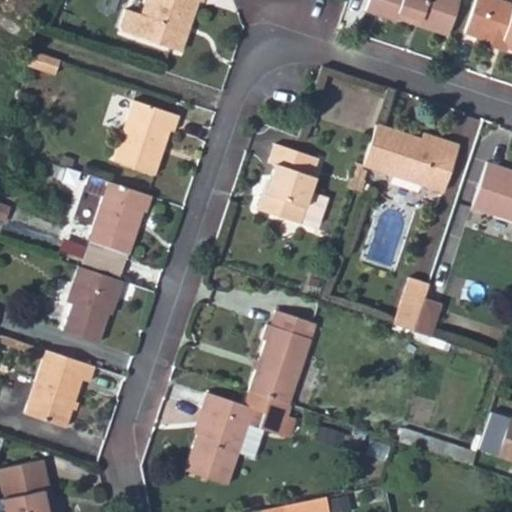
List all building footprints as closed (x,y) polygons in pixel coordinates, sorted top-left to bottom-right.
[(131,36),(173,50),(182,25),(186,26),(195,1),(199,2),(200,0),(143,0),(138,15),(131,36)] [(364,0),(362,6),(392,16),(393,13),(395,8),(416,15),(414,20),(446,31),(457,0),(364,0)] [(493,46),(496,40),(505,44),(511,46),(511,1),(506,0),(473,0),(464,29),(476,33),(474,39),(493,46)] [(393,13),(414,20),(416,15),(395,8),(393,13)] [(131,36),(138,15),(121,9),(115,26),(121,33),(131,36)] [(173,50),(177,52),(186,26),(182,25),(173,50)] [(493,46),(504,50),(505,44),(496,40),(493,46)] [(60,58),(30,48),(25,63),(54,73),(60,58)] [(110,159),(151,173),(161,146),(166,129),(171,130),(177,114),(130,98),(110,159)] [(361,163),(441,189),(457,142),(423,131),(420,137),(375,122),(361,163)] [(317,155),(274,142),(268,160),(276,162),(267,190),(263,189),(257,207),(299,221),(300,220),(314,224),(318,221),(327,195),(310,189),(314,175),(311,174),(317,155)] [(469,205),(511,218),(511,168),(485,159),(469,205)] [(105,179),(85,239),(125,253),(140,211),(143,212),(149,194),(105,179)] [(69,301),(60,327),(95,339),(109,296),(113,297),(120,277),(76,262),(69,281),(75,283),(69,301)] [(389,322),(410,329),(421,296),(426,281),(406,274),(389,322)] [(63,300),(69,301),(75,283),(69,281),(63,300)] [(438,301),(421,296),(410,329),(427,335),(438,301)] [(246,387),(286,400),(314,319),(274,306),(269,321),(265,320),(260,335),(264,336),(246,387)] [(44,346),(22,410),(63,424),(80,376),(87,378),(92,362),(44,346)] [(246,387),(242,401),(203,387),(198,403),(200,403),(181,463),(225,478),(245,419),(276,430),(286,400),(246,387)] [(511,420),(489,412),(477,448),(511,459),(511,420)] [(42,491),(48,490),(42,459),(0,466),(0,473),(5,496),(0,497),(0,511),(46,511),(45,506),(42,491)] [(42,491),(45,506),(51,505),(48,490),(42,491)] [(259,508),(259,511),(315,511),(317,511),(314,497),(259,508)]
